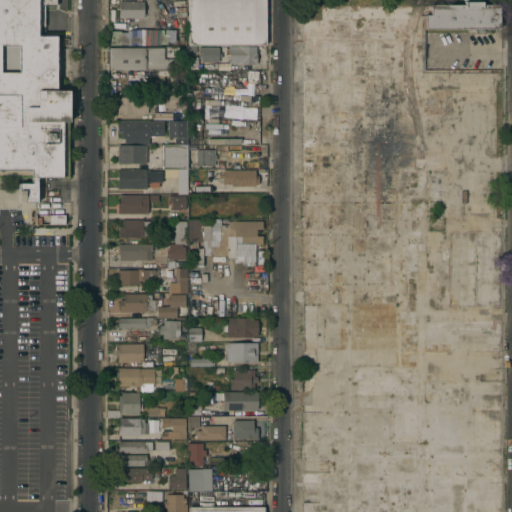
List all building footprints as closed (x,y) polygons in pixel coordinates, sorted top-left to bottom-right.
[(18,201),(18,182),(31,182),(31,176),(0,176),(0,0),(36,0),(36,35),(55,35),(55,89),(68,89),(68,176),(36,176),(36,201),(18,201)] [(143,0),(143,17),(119,17),(119,0),(143,0)] [(187,0),(265,0),(265,43),(196,44),(196,45),(187,45),(187,0)] [(463,6),(463,1),(481,1),(481,4),(498,4),(498,28),(427,27),(427,5),(463,6)] [(173,30),(108,30),(109,44),(173,44),(173,30)] [(218,52),(221,52),(220,57),(218,57),(218,61),(201,61),(201,56),(198,56),(198,45),(218,46),(218,52)] [(255,45),(255,51),(256,51),(256,63),(228,63),(228,53),(224,53),(224,47),(228,47),(228,45),(255,45)] [(163,47),(163,58),(180,58),(180,68),(108,68),(108,47),(163,47)] [(187,68),(187,56),(197,55),(197,68),(187,68)] [(185,109),(177,109),(177,110),(167,110),(167,107),(164,107),(164,101),(167,101),(166,93),(185,93),(185,109)] [(120,97),(120,96),(147,96),(147,113),(131,113),(120,113),(120,112),(117,112),(117,97),(120,97)] [(124,144),(124,137),(121,137),(121,131),(117,131),(117,120),(154,120),(186,119),(186,136),(171,136),(171,138),(168,138),(167,120),(163,120),(163,135),(149,135),(149,138),(148,138),(148,143),(145,143),(145,144),(124,144)] [(225,130),(204,131),(205,144),(225,143),(225,130)] [(145,162),(117,163),(117,144),(124,144),(145,144),(145,162)] [(187,169),(177,169),(177,168),(162,168),(162,144),(174,144),(187,144),(187,169)] [(196,148),(214,148),(214,154),(216,154),(216,159),(214,159),(214,164),(196,164),(196,148)] [(117,188),(117,170),(146,169),(146,170),(158,170),(158,183),(146,184),(146,188),(117,188)] [(180,192),(179,180),(177,180),(177,169),(187,169),(187,180),(187,192),(180,192)] [(254,169),(255,174),(257,174),(258,184),(255,184),(255,185),(234,185),(234,183),(222,183),(222,170),(254,169)] [(187,180),(200,179),(200,192),(187,192),(187,180)] [(117,213),(117,202),(119,202),(119,194),(155,194),(155,198),(154,198),(154,201),(147,201),(147,213),(117,213)] [(171,208),(171,202),(168,202),(168,194),(185,195),(185,209),(171,208)] [(48,223),(48,214),(64,214),(64,223),(48,223)] [(142,219),(142,220),(152,220),(152,233),(142,233),(142,236),(118,236),(118,225),(122,225),(122,219),(142,219)] [(173,220),(185,220),(186,242),(182,242),(182,243),(174,243),(173,220)] [(228,220),(262,220),(262,228),(255,228),(255,235),(262,235),(262,242),(254,243),(254,254),(235,254),(235,259),(232,259),(232,256),(227,256),(211,256),(211,246),(217,246),(217,240),(211,240),(211,221),(219,221),(219,224),(228,224),(228,220)] [(117,244),(151,243),(151,260),(117,260),(117,255),(117,244)] [(182,243),(182,245),(184,245),(184,258),(168,258),(168,254),(167,254),(166,249),(168,249),(168,246),(174,245),(174,243),(182,243)] [(158,268),(158,278),(139,278),(139,283),(117,283),(117,269),(158,268)] [(168,292),(168,281),(175,281),(175,274),(174,274),(174,269),(175,269),(175,268),(179,268),(185,268),(185,275),(186,275),(186,292),(168,292)] [(145,293),(146,294),(150,293),(150,299),(157,298),(157,303),(154,303),(154,309),(150,309),(150,311),(147,311),(147,309),(145,309),(145,311),(140,311),(140,310),(119,311),(119,299),(124,299),(124,293),(145,293)] [(184,293),(185,305),(176,305),(176,316),(157,317),(156,306),(169,305),(169,302),(167,302),(167,297),(169,297),(168,294),(184,293)] [(226,317),(252,317),(252,318),(257,318),(257,334),(252,334),(252,336),(226,336),(226,317)] [(152,318),(155,318),(155,323),(150,323),(150,325),(144,325),(144,327),(118,327),(118,318),(152,318)] [(179,319),(179,325),(175,325),(176,337),(163,337),(163,333),(159,333),(159,324),(163,324),(163,319),(179,319)] [(188,340),(188,327),(200,327),(200,340),(188,340)] [(257,342),(257,361),(226,361),(226,342),(257,342)] [(142,343),(142,361),(117,361),(117,343),(142,343)] [(189,365),(189,357),(201,357),(201,356),(205,356),(205,357),(213,357),(213,364),(211,364),(211,365),(189,365)] [(118,385),(118,367),(138,367),(138,368),(152,368),(153,383),(140,384),(118,385)] [(253,368),(253,375),(257,375),(257,381),(253,381),(253,388),(230,388),(230,378),(233,378),(233,368),(253,368)] [(185,377),(186,390),(174,390),(173,378),(185,377)] [(188,414),(188,391),(193,391),(193,401),(200,401),(200,413),(188,414)] [(257,391),(256,409),(222,409),(222,391),(257,391)] [(138,392),(138,396),(141,396),(141,409),(138,409),(138,414),(121,414),(121,410),(118,410),(118,394),(121,394),(121,392),(138,392)] [(147,415),(147,406),(157,406),(163,406),(163,415),(147,415)] [(139,416),(139,418),(143,418),(143,421),(147,421),(147,433),(139,433),(118,434),(118,424),(119,424),(119,417),(139,416)] [(198,426),(191,426),(191,429),(187,429),(187,416),(198,416),(198,426)] [(185,438),(161,438),(161,430),(171,430),(171,425),(160,425),(160,417),(185,417),(185,438)] [(252,419),(253,426),(257,426),(257,437),(232,438),(232,419),(252,419)] [(195,438),(195,429),(200,429),(200,425),(224,425),(224,438),(195,438)] [(151,441),(151,450),(146,450),(146,451),(118,451),(118,441),(151,441)] [(154,449),(154,441),(168,441),(168,449),(154,449)] [(202,449),(205,449),(205,455),(202,455),(202,464),(193,464),(193,460),(188,460),(188,449),(187,449),(187,442),(202,442),(202,449)] [(146,454),(146,460),(143,461),(143,464),(117,464),(117,454),(146,454)] [(158,467),(159,473),(151,473),(151,479),(141,479),(141,481),(119,481),(119,467),(158,467)] [(187,490),(186,468),(210,468),(210,490),(187,490)] [(168,487),(168,475),(170,475),(170,474),(185,474),(185,487),(168,487)] [(160,491),(145,491),(145,507),(160,507),(160,491)] [(182,493),(182,497),(185,497),(185,503),(186,503),(186,511),(182,511),(165,511),(165,506),(162,506),(162,500),(165,500),(165,493),(182,493)]
